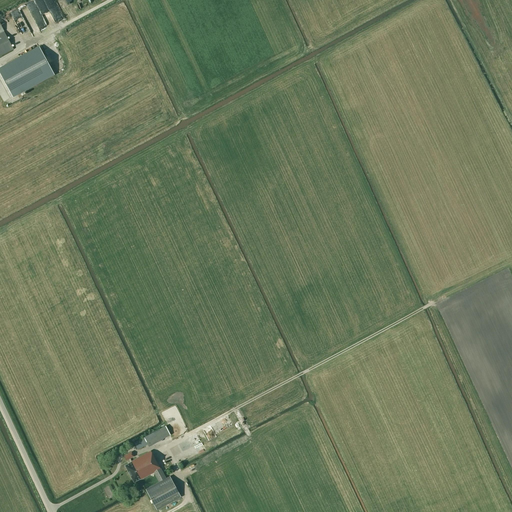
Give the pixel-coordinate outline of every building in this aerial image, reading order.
[(34,0),(10,11),(18,30),(27,26),(31,35),(47,28),(34,0)] [(44,0),(52,15),(60,11),(54,0),(44,0)] [(0,56),(13,49),(4,31),(0,33),(0,56)] [(39,46),(0,67),(0,73),(13,97),(54,75),(39,46)] [(170,435),(165,426),(144,438),(148,447),(170,435)] [(206,440),(210,448),(215,445),(211,437),(206,440)] [(137,450),(147,445),(144,438),(134,443),(137,450)] [(184,462),(202,453),(198,444),(179,452),(184,462)] [(158,481),(144,489),(155,508),(179,495),(169,476),(165,478),(163,475),(158,466),(149,449),(130,460),(124,464),(133,481),(139,477),(139,476),(152,470),(158,481)] [(126,460),(134,457),(131,452),(124,456),(126,460)]
